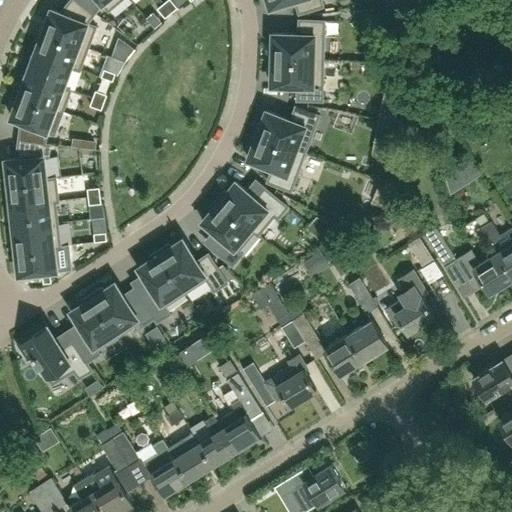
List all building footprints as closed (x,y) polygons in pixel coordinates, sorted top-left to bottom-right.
[(87,22),(95,12),(79,0),(69,0),(61,12),(51,8),(43,30),(88,47),(96,25),(87,22)] [(120,0),(79,0),(95,12),(102,2),(109,9),(120,0)] [(171,12),(177,7),(171,0),(167,0),(164,3),(171,12)] [(267,0),(270,7),(291,0),(294,0),(298,12),(322,5),(320,0),(267,0)] [(164,3),(157,8),(165,17),(171,12),(164,3)] [(354,10),(354,21),(377,21),(372,7),(354,10)] [(300,19),(300,33),(274,32),(272,44),(269,48),(268,58),(332,60),(334,20),(300,19)] [(80,69),(88,47),(43,30),(35,52),(71,65),(71,66),(80,69)] [(64,85),(71,66),(71,65),(35,52),(27,73),(63,87),(64,85)] [(330,101),(332,60),(268,58),(268,69),(271,72),(271,84),(297,86),(297,100),(330,101)] [(113,81),(115,73),(104,69),(101,77),(113,81)] [(71,89),(64,85),(63,87),(27,73),(19,94),(63,111),(71,89)] [(104,102),(107,94),(96,90),(93,98),(104,102)] [(54,133),(63,111),(19,94),(11,117),(21,120),(19,139),(45,142),(47,130),(54,133)] [(101,109),(104,102),(93,98),(90,105),(101,109)] [(296,105),(291,118),(266,109),(262,121),(257,123),(254,132),(313,155),(327,117),(296,105)] [(382,107),(379,119),(395,122),(397,110),(382,107)] [(379,119),(376,134),(392,137),(395,122),(379,119)] [(313,155),(254,132),(250,142),(252,147),(248,158),(272,167),(267,181),(299,193),(313,155)] [(50,143),(45,142),(19,139),(16,157),(5,159),(8,182),(47,178),(46,177),(44,156),(49,155),(50,143)] [(86,140),(85,148),(96,149),(96,142),(86,140)] [(453,194),(479,181),(471,164),(445,177),(453,194)] [(56,176),(46,177),(47,178),(8,182),(11,205),(56,200),(56,201),(59,200),(56,176)] [(288,206),(264,186),(255,197),(235,180),(228,190),(223,190),(216,198),(255,230),(254,231),(258,234),(274,214),(278,218),(288,206)] [(379,182),(371,201),(381,205),(393,197),(386,184),(379,182)] [(100,195),(99,187),(87,188),(88,196),(100,195)] [(88,196),(89,204),(101,203),(100,195),(88,196)] [(255,230),(216,198),(209,206),(210,211),(202,221),(222,237),(213,248),(233,264),(243,252),(239,249),(254,231),(255,230)] [(58,222),(56,201),(56,200),(11,205),(13,228),(58,222)] [(483,213),(476,217),(482,226),(489,222),(483,213)] [(511,228),(501,235),(492,220),(489,222),(482,226),(497,251),(511,275),(511,228)] [(61,246),(58,222),(13,228),(16,250),(54,246),(54,247),(61,246)] [(329,223),(318,237),(325,242),(343,231),(329,223)] [(454,255),(434,223),(424,230),(443,262),(454,255)] [(107,240),(106,232),(94,233),(95,241),(107,240)] [(435,260),(420,236),(409,242),(423,267),(435,260)] [(167,243),(158,249),(186,291),(206,278),(214,290),(227,281),(218,267),(208,252),(196,260),(182,238),(172,244),(167,243)] [(41,271),(42,271),(43,271),(50,270),(57,269),(54,247),(54,246),(16,250),(18,274),(41,271)] [(186,291),(158,249),(150,255),(148,260),(138,266),(152,288),(141,296),(155,317),(154,318),(157,322),(170,313),(165,305),(186,291)] [(511,278),(511,275),(497,251),(480,262),(472,249),(455,259),(474,289),(484,282),(490,292),(511,278)] [(222,264),(218,267),(227,281),(234,277),(222,264)] [(435,316),(428,305),(434,301),(413,267),(397,278),(407,295),(386,308),(396,325),(402,322),(408,332),(435,316)] [(43,271),(42,271),(43,283),(45,283),(51,282),(50,270),(43,271)] [(378,305),(377,303),(372,296),(360,276),(349,283),(367,313),(378,305)] [(155,317),(141,296),(129,303),(115,281),(105,288),(100,287),(91,293),(118,335),(139,322),(141,326),(154,318),(155,317)] [(118,335),(91,293),(82,298),(81,303),(71,310),(85,332),(73,339),(87,361),(99,353),(97,349),(118,335)] [(302,313),(291,320),(304,340),(316,359),(326,352),(324,349),(310,325),(302,313)] [(387,345),(371,319),(348,334),(364,360),(387,345)] [(304,340),(291,320),(281,326),(294,346),(304,340)] [(87,361),(73,339),(61,347),(47,325),(18,343),(27,357),(33,354),(35,356),(52,383),(74,369),(79,377),(92,369),(87,361)] [(211,330),(203,335),(212,349),(220,344),(211,330)] [(364,360),(348,334),(324,349),(326,352),(340,375),(364,360)] [(316,389),(304,370),(307,368),(298,354),(288,360),(291,364),(264,382),(276,401),(284,396),(289,406),(316,389)] [(511,383),(511,373),(503,358),(473,377),(475,381),(486,399),(511,383)] [(224,380),(227,378),(239,398),(231,403),(234,409),(217,420),(222,427),(236,450),(272,428),(230,359),(216,367),(224,380)] [(152,366),(162,382),(171,377),(161,361),(152,366)] [(173,400),(164,406),(169,414),(178,409),(173,400)] [(183,418),(178,409),(169,414),(166,416),(171,425),(183,418)] [(511,411),(499,420),(511,440),(511,411)] [(236,450),(222,427),(217,420),(214,414),(204,420),(212,433),(198,442),(212,465),(236,450)] [(112,437),(129,464),(140,457),(123,431),(122,431),(118,424),(108,430),(112,437)] [(118,471),(129,464),(112,437),(101,444),(118,471)] [(164,494),(188,479),(168,446),(163,438),(152,444),(157,452),(143,460),(164,494)] [(212,465),(198,442),(189,448),(182,438),(168,446),(188,479),(212,465)] [(5,459),(0,462),(0,482),(14,474),(5,459)] [(293,488),(307,510),(344,487),(330,465),(293,488)] [(118,511),(132,503),(109,466),(95,475),(93,472),(84,478),(104,511),(118,511)] [(51,477),(41,484),(56,509),(67,502),(51,477)] [(72,511),(104,511),(84,478),(73,484),(81,498),(68,506),(72,511)] [(42,511),(50,511),(56,509),(41,484),(30,490),(42,511)] [(276,511),(271,502),(259,510),(260,511),(276,511)]
